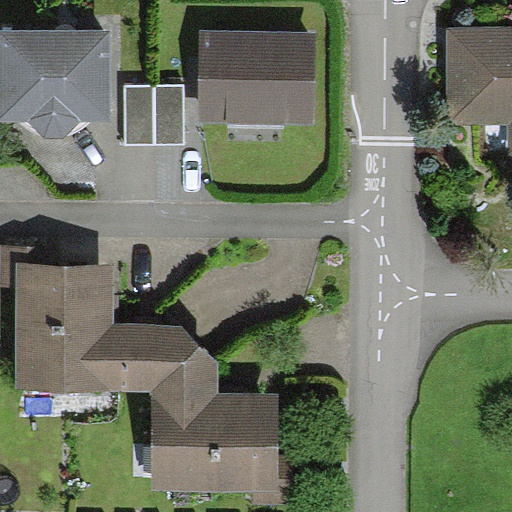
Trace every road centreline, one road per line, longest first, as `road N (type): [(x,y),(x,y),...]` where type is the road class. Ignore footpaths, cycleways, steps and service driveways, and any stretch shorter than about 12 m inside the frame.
road 1 (residential): [(383,0),(380,292)]
road 2 (residential): [(380,292),(378,511)]
road 3 (residential): [(511,292),(380,292)]
